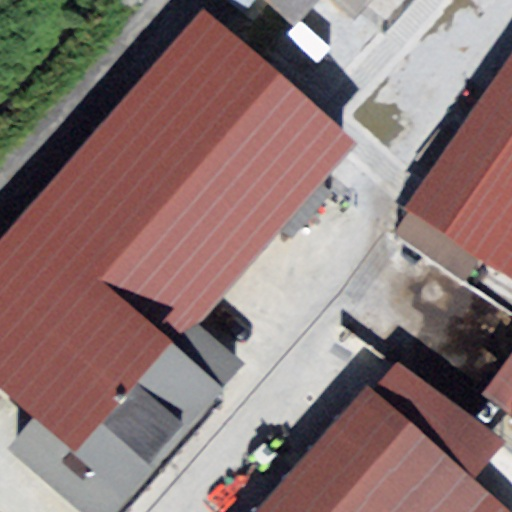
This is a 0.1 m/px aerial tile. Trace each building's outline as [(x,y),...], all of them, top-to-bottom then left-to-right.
[(265,0),(314,46),(357,0),(265,0)] [(254,70),(114,223),(211,311),(351,157),(254,70)] [(511,79),(413,223),(511,290),(511,79)] [(76,511),(129,511),(231,393),(36,228),(0,271),(0,414),(18,394),(58,428),(24,468),(76,511)] [(511,381),(495,404),(511,416),(511,381)] [(503,511),(369,394),(264,511),(503,511)]
